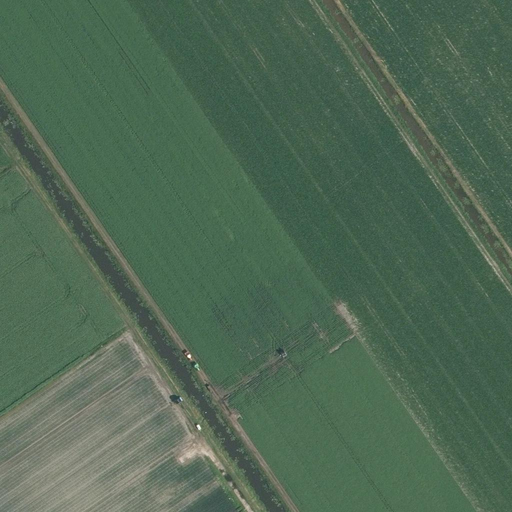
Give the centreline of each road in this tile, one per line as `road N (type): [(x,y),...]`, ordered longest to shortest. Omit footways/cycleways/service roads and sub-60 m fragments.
road 1 (track): [(294,511),(0,84)]
road 2 (track): [(0,148),(244,511)]
